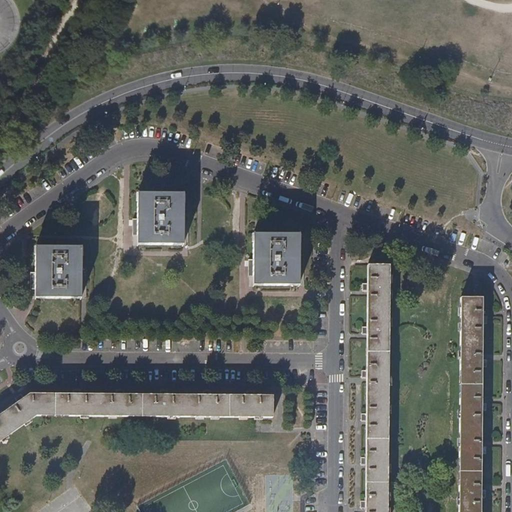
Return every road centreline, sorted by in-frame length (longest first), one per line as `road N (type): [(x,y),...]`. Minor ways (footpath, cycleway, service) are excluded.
road 1 (tertiary): [(0,177),(63,125),(116,97),(212,73),(327,86),(511,147)]
road 2 (residential): [(340,213),(157,149),(132,150),(0,238)]
road 3 (residential): [(19,350),(44,357),(337,360)]
road 4 (residential): [(511,296),(483,264),(340,213)]
road 5 (residential): [(337,360),(336,511)]
road 6 (residential): [(340,213),(337,360)]
